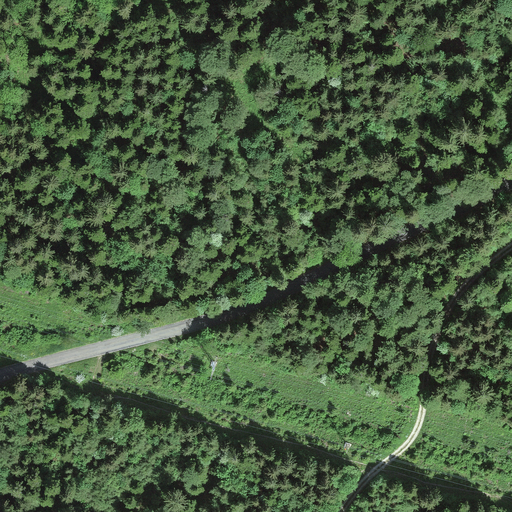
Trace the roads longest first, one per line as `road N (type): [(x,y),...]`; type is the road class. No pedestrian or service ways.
road 1 (tertiary): [(511,181),(255,305),(0,375)]
road 2 (track): [(341,511),(416,430),(447,315),(464,287),(511,244)]
